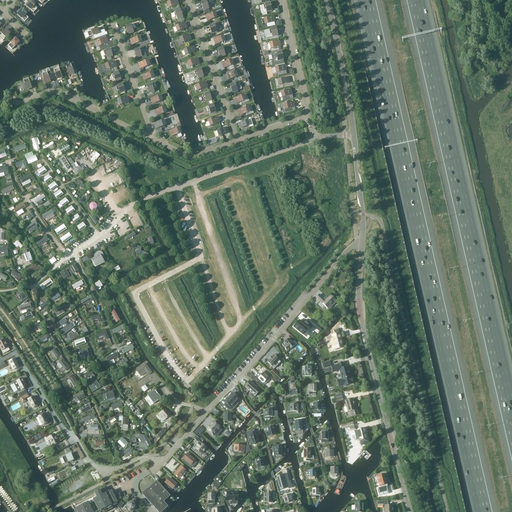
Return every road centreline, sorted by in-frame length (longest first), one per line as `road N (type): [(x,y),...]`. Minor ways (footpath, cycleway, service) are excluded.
road 1 (motorway): [(366,0),(484,511)]
road 2 (motorway): [(511,416),(415,0)]
road 3 (residential): [(150,457),(162,463),(348,248),(362,244)]
road 4 (tertiary): [(409,511),(361,326),(362,244)]
road 5 (residential): [(150,457),(110,469),(91,463),(14,352),(0,360)]
road 6 (unclassified): [(138,200),(313,139)]
road 7 (residential): [(153,139),(57,92),(14,98)]
road 8 (residential): [(237,140),(188,0)]
road 9 (tertiary): [(354,134),(327,0)]
